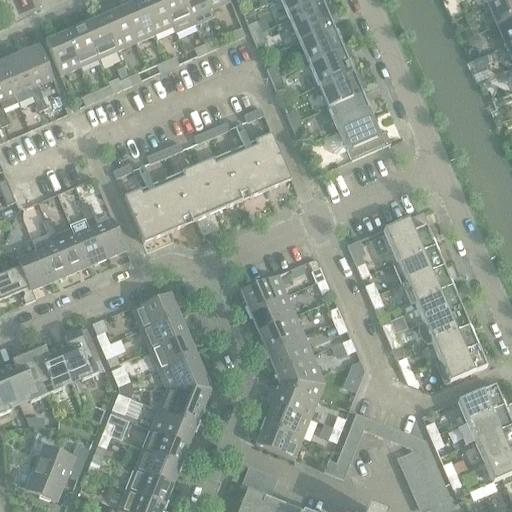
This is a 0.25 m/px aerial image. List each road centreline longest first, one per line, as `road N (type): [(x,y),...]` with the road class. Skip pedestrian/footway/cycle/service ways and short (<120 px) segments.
road 1 (residential): [(315,215),(254,77),(86,148)]
road 2 (residential): [(511,363),(417,405),(384,388),(315,215)]
road 3 (residential): [(203,265),(248,377),(198,511)]
road 4 (residential): [(511,332),(437,159)]
road 5 (residential): [(437,159),(365,0)]
road 6 (residential): [(0,339),(142,277)]
road 7 (residential): [(142,277),(86,148)]
road 8 (residential): [(315,215),(437,159)]
road 9 (residential): [(203,265),(315,215)]
